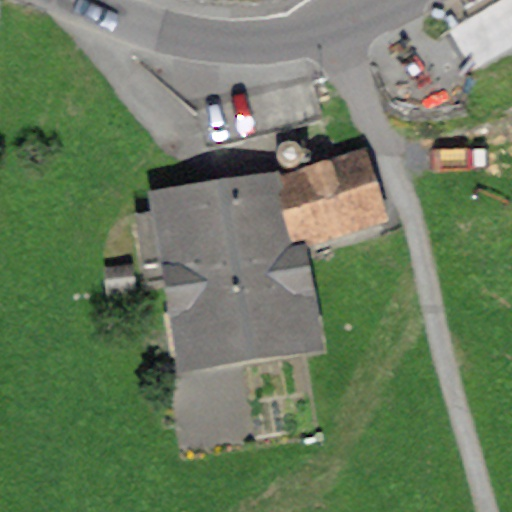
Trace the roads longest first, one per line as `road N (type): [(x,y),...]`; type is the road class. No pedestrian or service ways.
road 1 (residential): [(485,511),(406,205),(332,17)]
road 2 (residential): [(332,17),(243,33),(109,0)]
